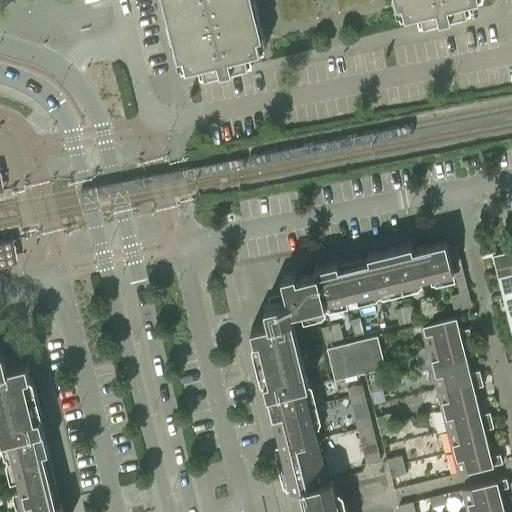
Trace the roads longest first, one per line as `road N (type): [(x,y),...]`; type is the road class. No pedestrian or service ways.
road 1 (residential): [(244,510),(183,247),(455,190)]
road 2 (tertiary): [(0,73),(31,82),(63,112),(169,511)]
road 3 (tertiary): [(189,511),(102,133),(80,88),(51,61)]
road 4 (residential): [(152,118),(167,125),(511,57)]
road 5 (residential): [(115,511),(59,291),(40,276),(0,283)]
road 6 (residential): [(511,416),(455,190)]
